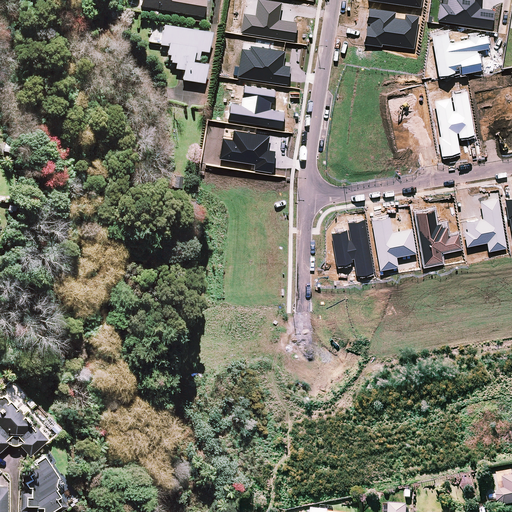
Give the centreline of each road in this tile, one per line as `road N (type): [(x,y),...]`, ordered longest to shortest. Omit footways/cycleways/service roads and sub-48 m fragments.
road 1 (residential): [(511,166),(305,193)]
road 2 (residential): [(319,354),(363,372),(511,348)]
road 3 (residential): [(305,193),(334,0)]
road 4 (residential): [(319,354),(303,334),(300,312),(305,193)]
